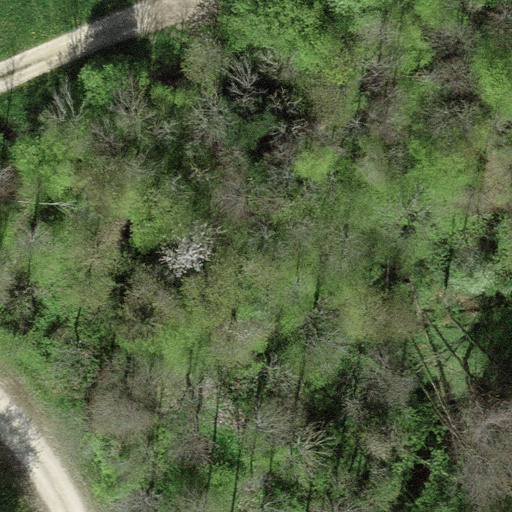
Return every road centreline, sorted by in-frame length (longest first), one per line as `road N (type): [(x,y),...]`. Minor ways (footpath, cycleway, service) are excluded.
road 1 (track): [(225,0),(0,89)]
road 2 (track): [(59,511),(0,395)]
